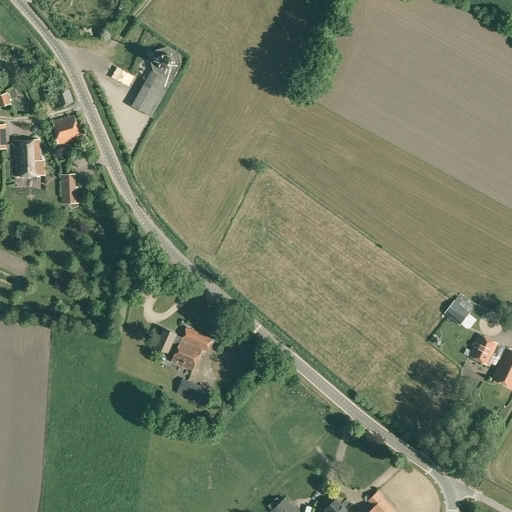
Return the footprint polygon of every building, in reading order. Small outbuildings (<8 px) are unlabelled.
[(132,106),(151,117),(179,66),(177,64),(178,63),(180,62),(178,54),(177,53),(167,46),(156,50),(150,60),(153,69),(132,106)] [(30,89),(35,104),(51,98),(46,83),(30,89)] [(54,95),(59,108),(73,103),(69,89),(54,95)] [(0,95),(0,106),(11,104),(7,93),(0,95)] [(52,121),(58,144),(85,137),(83,128),(78,130),(74,116),(52,121)] [(14,141),(15,177),(44,176),(43,160),(40,160),(39,139),(14,141)] [(61,175),(62,202),(77,202),(75,174),(61,175)] [(19,180),(19,189),(31,188),(30,180),(19,180)] [(459,325),(473,308),(458,296),(444,314),(459,325)] [(171,361),(192,371),(202,349),(206,351),(211,338),(186,327),(181,338),(174,335),(175,334),(164,329),(156,347),(167,352),(170,346),(176,349),(171,361)] [(497,343),(479,334),(469,356),(487,365),(497,343)] [(436,337),(433,341),(438,345),(441,341),(436,337)] [(511,350),(506,348),(491,378),(511,388),(511,350)] [(482,373),(475,374),(477,386),(484,385),(482,373)] [(399,511),(379,490),(370,498),(368,500),(374,507),(368,511),(399,511)] [(285,498),(280,502),(276,498),(269,506),(274,511),(298,511),(295,507),(294,508),(285,498)] [(326,511),(347,511),(335,499),(324,510),(326,511)]
